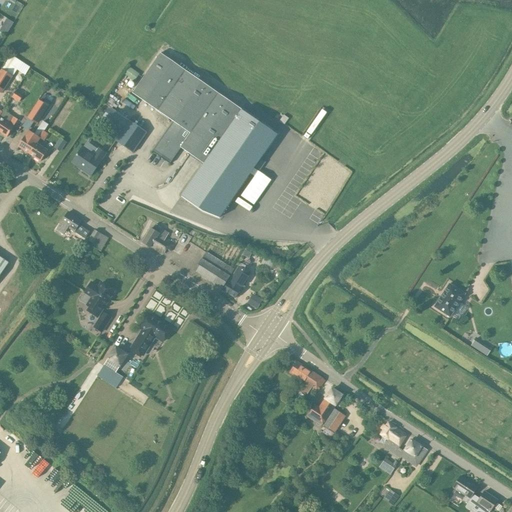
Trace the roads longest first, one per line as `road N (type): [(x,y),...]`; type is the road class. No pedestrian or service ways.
road 1 (residential): [(262,330),(0,158)]
road 2 (tertiary): [(511,79),(460,142),(363,218),(298,287)]
road 3 (unclassified): [(511,497),(272,336)]
road 4 (tertiary): [(234,385),(176,511)]
